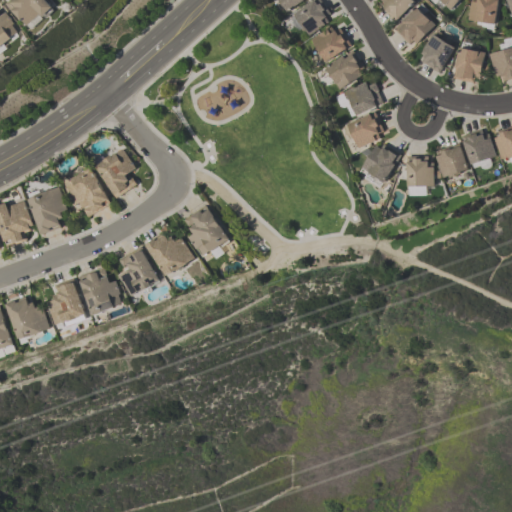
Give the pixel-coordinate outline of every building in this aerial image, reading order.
[(31,32),(56,9),(47,0),(8,0),(5,4),(31,32)] [(318,0),(295,13),(308,36),(333,22),(320,0),(318,0)] [(416,3),(413,0),(380,0),(377,3),(396,22),(416,3)] [(470,0),(470,26),(497,26),(496,0),(470,0)] [(414,49),(437,26),(418,6),(395,29),(414,49)] [(0,51),(21,37),(0,8),(0,51)] [(312,39),(322,62),(351,49),(340,26),(312,39)] [(440,76),(457,51),(434,36),(417,61),(440,76)] [(511,78),(502,81),(500,75),(496,76),(489,54),(511,46),(511,78)] [(326,68),(340,91),(367,74),(352,51),(326,68)] [(483,81),(480,51),(455,54),(458,83),(483,81)] [(337,96),(345,114),(353,110),(356,117),(385,104),(374,80),(337,96)] [(387,138),(378,113),(348,123),(357,148),(387,138)] [(501,159),(494,138),(499,136),(497,131),(511,125),(511,156),(508,158),(507,157),(501,159)] [(472,166),(497,158),(487,131),(462,139),(472,166)] [(402,158),(380,142),(358,174),(380,189),(402,158)] [(435,154),(443,180),(469,171),(462,146),(435,154)] [(138,172),(124,148),(95,165),(115,199),(136,188),(129,177),(138,172)] [(434,156),(407,156),(407,197),(425,197),(425,186),(434,186),(434,156)] [(112,206),(94,167),(63,182),(77,213),(87,209),(90,216),(112,206)] [(41,237),(64,229),(60,217),(70,214),(61,186),(28,196),(41,237)] [(28,241),(25,231),(35,227),(25,197),(0,205),(0,227),(7,248),(28,241)] [(185,233),(201,258),(211,251),(216,259),(225,253),(220,245),(229,239),(208,205),(185,219),(192,229),(185,233)] [(146,245),(168,281),(198,264),(180,236),(171,241),(166,232),(146,245)] [(119,273),(130,297),(161,284),(145,247),(121,258),(126,270),(119,273)] [(78,277),(92,317),(125,305),(114,275),(106,278),(103,268),(78,277)] [(53,288),(57,298),(47,302),(57,329),(88,317),(74,280),(53,288)] [(6,304),(19,342),(51,330),(41,301),(30,305),(27,296),(6,304)] [(2,306),(0,306),(0,354),(16,349),(2,306)]
